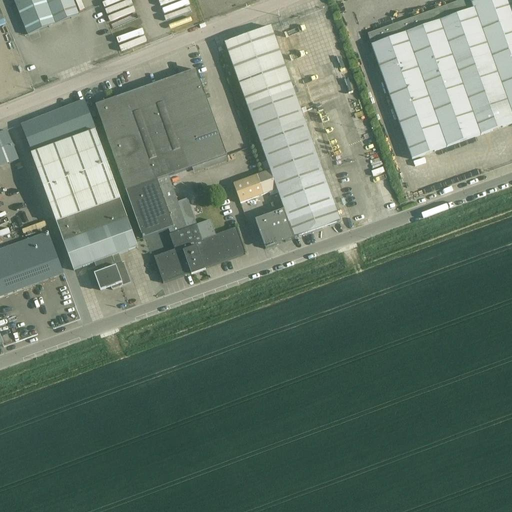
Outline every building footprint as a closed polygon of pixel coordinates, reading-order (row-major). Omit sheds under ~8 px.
[(56,25),(78,16),(72,0),(13,0),(28,36),(56,25)] [(511,0),(463,0),(367,35),(371,46),(370,46),(411,160),(448,147),(478,137),(511,124),(511,0)] [(285,240),(286,243),(341,223),(271,28),(225,44),(267,162),(262,164),(265,171),(269,169),(270,172),(234,185),(240,204),(277,191),(284,211),(255,221),(266,250),(281,244),(280,241),(285,240)] [(351,36),(347,37),(355,55),(359,54),(351,36)] [(186,74),(196,103),(206,99),(196,71),(186,74)] [(186,106),(196,103),(186,74),(176,78),(186,106)] [(178,109),(186,106),(176,78),(166,81),(176,110),(178,109)] [(166,113),(176,110),(166,81),(156,85),(166,113)] [(156,117),(166,113),(156,85),(146,88),(156,117)] [(146,121),(156,117),(146,88),(136,92),(146,121)] [(163,168),(146,121),(136,92),(95,107),(126,192),(156,181),(153,172),(163,168)] [(181,119),(210,109),(206,99),(196,103),(186,106),(178,109),(181,119)] [(32,155),(95,130),(84,102),(21,126),(32,155)] [(227,156),(220,137),(191,147),(188,138),(185,128),(181,119),(178,109),(176,110),(166,113),(156,117),(146,121),(163,168),(153,172),(156,181),(158,180),(161,187),(170,183),(168,177),(227,156)] [(185,128),(213,118),(210,109),(181,119),(185,128)] [(188,138),(216,128),(213,118),(185,128),(188,138)] [(216,128),(188,138),(191,147),(220,137),(216,128)] [(120,200),(95,130),(32,155),(63,242),(79,236),(72,218),(120,200)] [(0,167),(18,160),(7,131),(0,134),(0,167)] [(177,203),(170,183),(161,187),(158,180),(156,181),(126,192),(143,239),(168,230),(170,236),(169,236),(175,251),(154,258),(163,284),(246,255),(237,228),(216,236),(210,221),(197,226),(187,200),(177,203)] [(79,236),(63,242),(74,271),(94,264),(98,274),(95,275),(101,291),(111,288),(112,291),(131,284),(124,263),(122,264),(119,255),(138,248),(120,200),(72,218),(79,236)] [(0,298),(63,275),(62,272),(48,233),(0,250),(0,298)]
